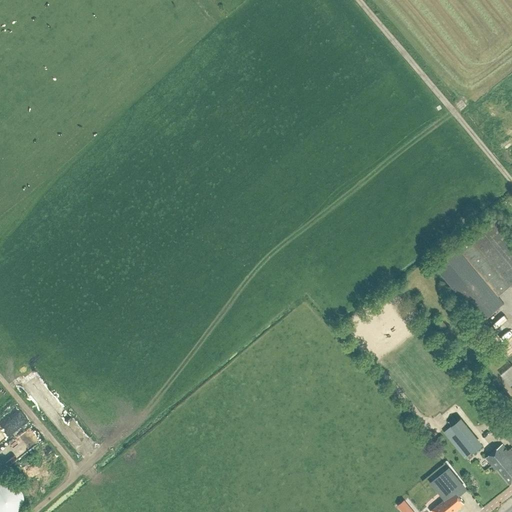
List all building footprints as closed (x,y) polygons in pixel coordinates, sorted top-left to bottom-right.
[(503,302),(497,296),(511,283),(511,240),(492,217),(470,236),(457,246),(435,265),(481,320),(503,302)] [(498,393),(507,404),(511,400),(511,398),(503,388),(498,393)] [(452,425),(444,432),(465,457),(472,451),(458,436),(469,427),(461,418),(457,421),(454,417),(449,421),(452,425)] [(510,484),(511,483),(511,450),(510,448),(508,449),(502,443),(485,456),(496,470),(497,468),(510,484)] [(457,494),(465,488),(449,468),(432,482),(445,498),(430,511),(431,511),(453,511),(464,503),(457,494)] [(0,511),(19,511),(22,508),(24,502),(24,495),(21,489),(16,485),(10,482),(4,482),(0,482),(0,511)] [(395,505),(401,511),(405,511),(409,509),(401,500),(395,505)]
